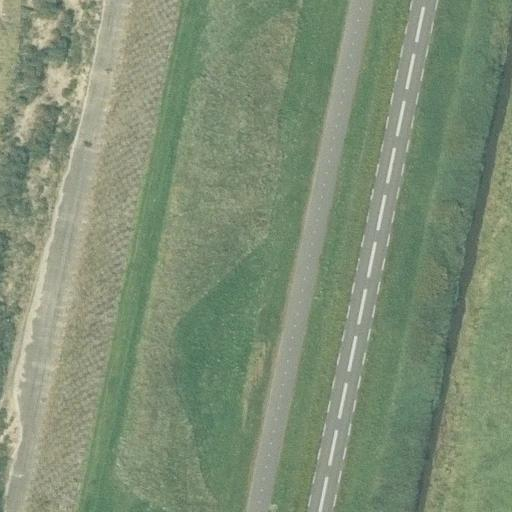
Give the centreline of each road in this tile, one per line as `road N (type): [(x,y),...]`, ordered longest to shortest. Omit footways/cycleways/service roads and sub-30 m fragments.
road 1 (tertiary): [(318,511),(423,0)]
road 2 (unknown): [(102,0),(0,397)]
